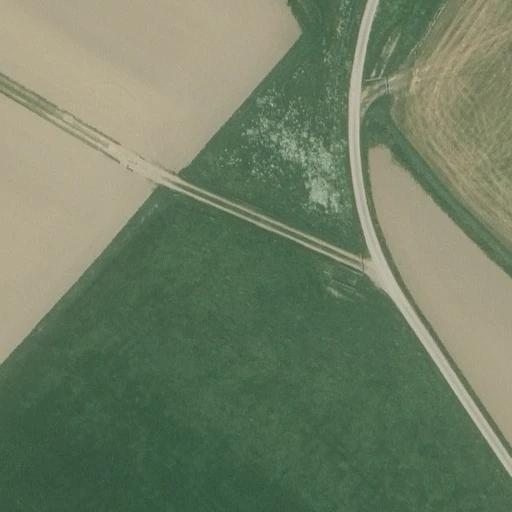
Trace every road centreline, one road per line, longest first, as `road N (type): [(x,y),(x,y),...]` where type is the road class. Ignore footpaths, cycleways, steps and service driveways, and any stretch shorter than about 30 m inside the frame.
road 1 (unclassified): [(511,467),(393,293),(368,242),(355,186),(355,94),(376,0)]
road 2 (track): [(386,278),(173,183),(0,80)]
